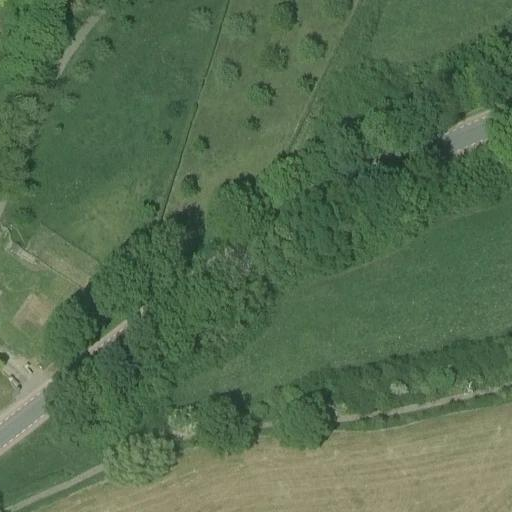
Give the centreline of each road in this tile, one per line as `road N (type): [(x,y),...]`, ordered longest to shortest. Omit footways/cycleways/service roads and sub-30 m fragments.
road 1 (tertiary): [(0,435),(163,309),(293,224),(511,117)]
road 2 (unclassified): [(0,205),(50,80),(110,0)]
